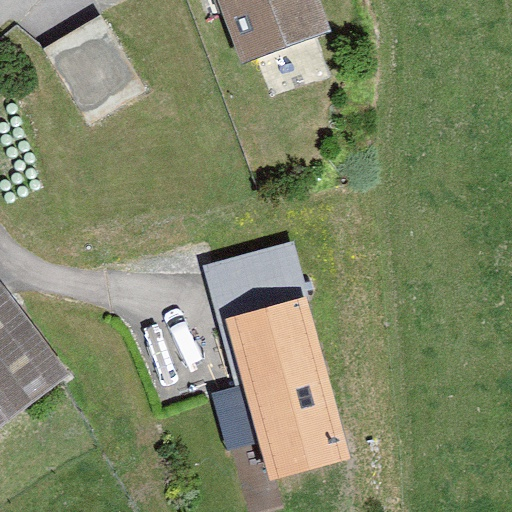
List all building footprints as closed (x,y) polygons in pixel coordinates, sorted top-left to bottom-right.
[(217,0),(243,70),(322,40),(305,0),(217,0)] [(52,37),(82,110),(142,86),(112,12),(52,37)] [(209,261),(223,311),(312,287),(298,236),(209,261)] [(0,287),(0,432),(73,379),(0,287)] [(311,303),(230,325),(272,488),(356,464),(311,303)]
